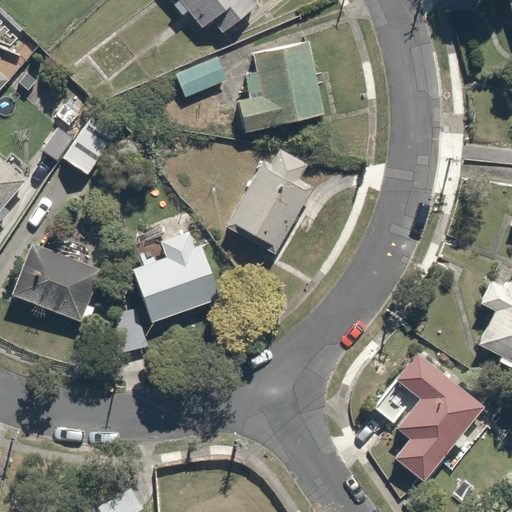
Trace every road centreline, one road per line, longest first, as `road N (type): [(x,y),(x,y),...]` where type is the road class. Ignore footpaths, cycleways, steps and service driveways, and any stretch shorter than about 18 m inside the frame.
road 1 (residential): [(266,390),(334,318),(389,230),(402,77),(380,0)]
road 2 (residential): [(0,394),(67,417),(157,420),(266,390)]
road 3 (residential): [(266,390),(344,511)]
